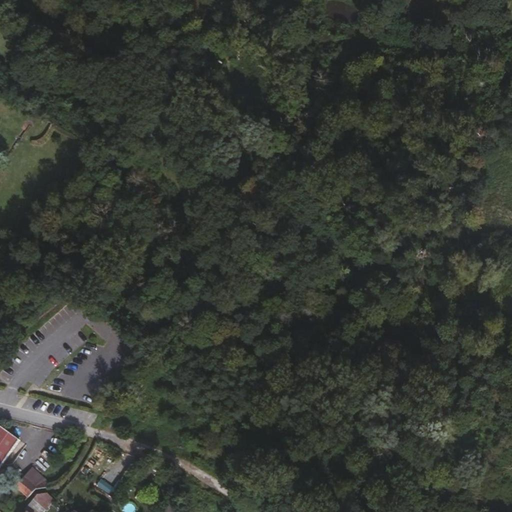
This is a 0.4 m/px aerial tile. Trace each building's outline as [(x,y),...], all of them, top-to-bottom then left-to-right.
[(124,313),(131,305),(123,298),(116,306),(124,313)] [(457,337),(459,331),(449,327),(446,333),(457,337)] [(0,452),(13,434),(0,425),(0,452)] [(0,460),(3,463),(20,439),(13,434),(0,452),(0,460)] [(46,481),(33,467),(22,479),(23,481),(26,477),(31,482),(46,481)] [(38,489),(31,482),(26,477),(23,481),(22,479),(16,486),(27,497),(35,489),(38,489)] [(37,504),(47,493),(37,494),(33,500),(37,504)] [(44,510),(53,499),(47,493),(37,504),(44,510)] [(173,511),(182,498),(174,493),(160,511),(173,511)] [(176,511),(184,500),(182,498),(173,511),(176,511)] [(41,511),(44,510),(37,504),(33,500),(24,510),(25,511),(41,511)] [(194,511),(197,509),(184,500),(176,511),(194,511)]
